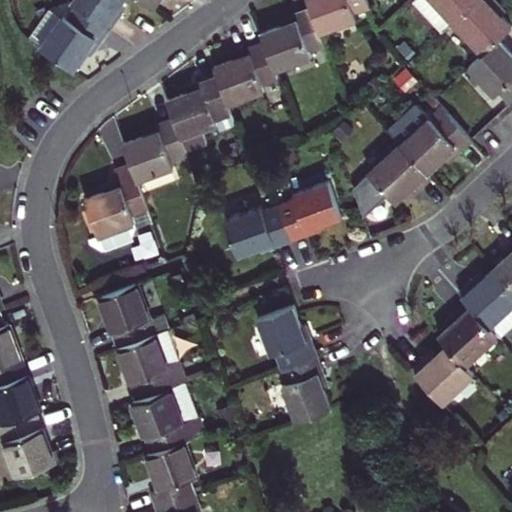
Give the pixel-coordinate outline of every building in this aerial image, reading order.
[(75,0),(73,3),(78,5),(110,28),(122,10),(118,8),(121,2),(122,0),(75,0)] [(370,7),(367,0),(308,0),(311,8),(320,31),(357,17),(355,12),(370,7)] [(454,20),(476,0),(415,0),(443,30),(454,20)] [(498,39),(511,25),(502,15),(498,10),(501,6),(495,0),(476,0),(454,20),(483,52),(498,39)] [(121,2),(118,8),(122,10),(124,8),(126,5),(121,2)] [(110,28),(78,5),(69,18),(64,15),(42,47),(74,69),(86,51),(96,38),(100,42),(110,28)] [(498,10),(502,15),(506,11),(504,9),(501,6),(498,10)] [(320,31),(311,8),(295,14),(297,19),(282,25),(261,32),(264,41),(275,69),(312,55),(310,50),(325,45),(320,31)] [(280,19),(282,25),(297,19),(295,14),(286,17),(280,19)] [(100,42),(96,38),(86,51),(91,54),(97,46),(100,42)] [(511,102),(511,101),(511,53),(498,39),(483,52),(470,65),(496,94),(500,90),(511,102)] [(417,52),(405,40),(397,47),(409,59),(417,52)] [(275,69),(264,41),(248,47),(250,52),(235,58),(214,65),(218,74),(228,102),(265,89),(263,84),(278,78),(275,69)] [(233,53),(235,58),(250,52),(248,47),(239,51),(233,53)] [(395,78),(407,91),(419,80),(406,67),(395,78)] [(228,102),(218,74),(201,81),(203,86),(188,91),(166,99),(173,118),(185,150),(206,142),(201,128),(216,123),(218,129),(235,123),(228,102)] [(186,86),(188,91),(203,86),(201,81),(194,83),(186,86)] [(401,143),(428,172),(444,157),(456,146),(459,150),(472,138),(442,105),(430,117),(418,103),(389,130),(401,143)] [(356,126),(347,116),(334,128),(343,139),(356,126)] [(185,150),(173,118),(156,125),(158,130),(143,135),(124,142),(132,164),(138,179),(174,165),(173,160),(186,155),(185,150)] [(141,130),(143,135),(158,130),(156,125),(147,128),(141,130)] [(389,194),(396,201),(407,191),(412,186),(415,190),(431,176),(428,172),(401,143),(354,187),(365,216),(389,194)] [(456,146),(444,157),(448,161),(452,156),(459,150),(456,146)] [(135,239),(134,235),(137,227),(153,220),(138,179),(132,164),(116,170),(119,179),(121,185),(106,190),(85,198),(88,204),(89,208),(84,210),(88,220),(93,218),(97,229),(99,234),(90,237),(92,243),(105,250),(135,239)] [(104,185),(106,190),(121,185),(119,179),(104,185)] [(279,203),(292,240),(309,234),(307,229),(321,224),(343,216),(329,180),(293,193),(294,197),(279,203)] [(412,186),(407,191),(411,195),(412,193),(415,190),(412,186)] [(276,246),(292,240),(279,203),(264,209),(262,204),(225,218),(239,254),(260,246),(274,241),(276,246)] [(91,231),(97,229),(93,218),(88,220),(91,231)] [(323,229),(321,224),(307,229),(309,234),(318,230),(323,229)] [(274,241),(260,246),(262,251),(273,247),(276,246),(274,241)] [(507,257),(496,268),(511,285),(511,245),(508,249),(511,253),(507,257)] [(503,254),(507,257),(511,253),(508,249),(506,251),(503,254)] [(476,278),(460,293),(468,302),(498,335),(500,337),(511,325),(511,285),(496,268),(484,278),(479,283),(476,278)] [(173,288),(186,283),(182,272),(169,276),(173,288)] [(479,283),(484,278),(480,274),(478,276),(476,278),(479,283)] [(137,282),(101,296),(112,327),(120,347),(169,328),(171,328),(165,314),(151,319),(137,282)] [(452,324),(440,335),(448,344),(466,363),(498,335),(468,302),(453,315),(456,320),(452,324)] [(312,337),(307,338),(302,324),(294,303),(258,317),(271,353),(276,352),(281,367),(318,353),(312,337)] [(0,367),(23,359),(13,332),(10,322),(5,325),(0,311),(0,367)] [(448,320),(452,324),(456,320),(453,315),(451,317),(448,320)] [(307,323),(302,324),(307,338),(312,337),(309,330),(307,323)] [(185,381),(188,380),(187,375),(169,328),(120,347),(132,380),(139,399),(185,381)] [(429,354),(413,369),(435,393),(443,402),(474,373),(466,363),(448,344),(437,354),(432,359),(429,354)] [(432,359),(437,354),(433,351),(431,352),(429,354),(432,359)] [(318,353),(281,367),(287,382),(283,384),(296,421),(332,407),(325,386),(320,372),(324,370),(318,353)] [(37,411),(42,409),(32,384),(23,359),(0,367),(0,411),(4,423),(37,411)] [(188,380),(221,368),(219,363),(187,375),(188,380)] [(326,376),(324,370),(320,372),(325,386),(329,384),(326,376)] [(139,399),(135,400),(146,431),(154,451),(186,439),(207,431),(201,415),(198,416),(185,381),(139,399)] [(228,424),(240,419),(236,408),(224,413),(228,424)] [(50,446),(37,411),(4,423),(0,424),(0,436),(2,442),(6,441),(19,476),(56,463),(50,446)] [(154,451),(149,453),(161,484),(163,489),(154,493),(160,507),(196,494),(191,479),(199,475),(186,439),(154,451)] [(196,494),(160,507),(161,511),(197,511),(202,509),(196,494)]
